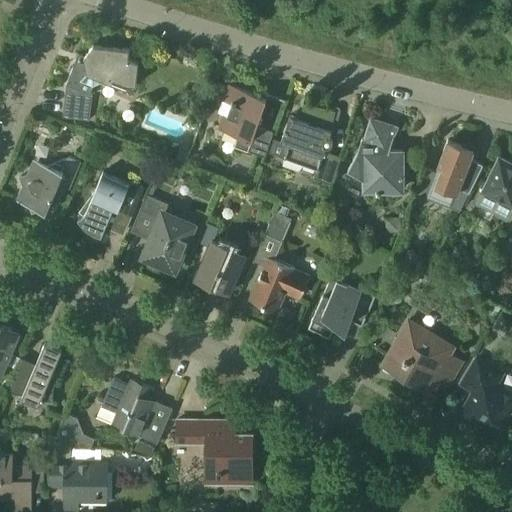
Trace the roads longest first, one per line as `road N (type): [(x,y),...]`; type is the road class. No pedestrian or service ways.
road 1 (residential): [(511,114),(111,0)]
road 2 (residential): [(313,393),(0,256)]
road 3 (residential): [(511,507),(313,393)]
road 4 (residential): [(0,135),(57,0)]
